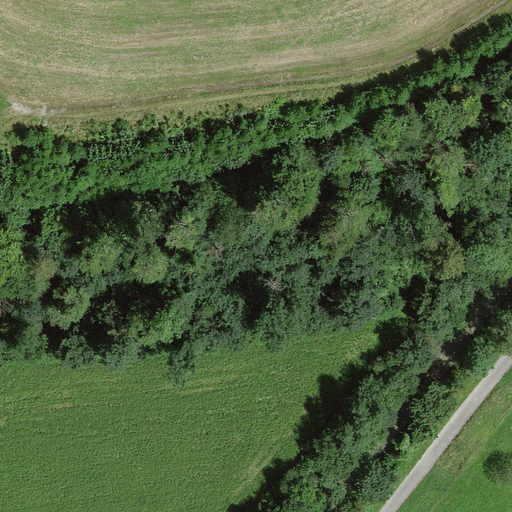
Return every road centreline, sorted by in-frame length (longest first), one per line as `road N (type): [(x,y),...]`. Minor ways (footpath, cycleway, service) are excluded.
road 1 (track): [(0,89),(58,103),(387,71),(511,1)]
road 2 (track): [(511,364),(390,511)]
